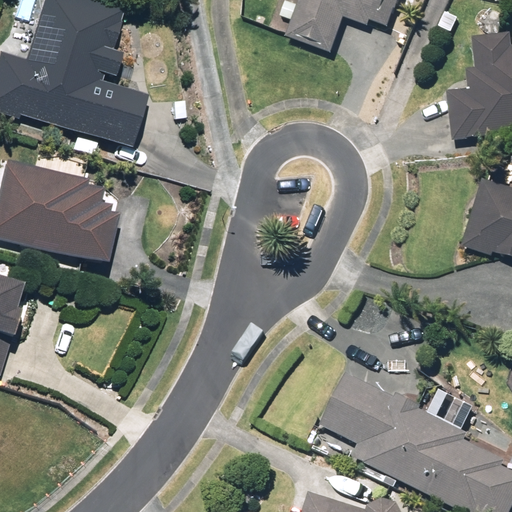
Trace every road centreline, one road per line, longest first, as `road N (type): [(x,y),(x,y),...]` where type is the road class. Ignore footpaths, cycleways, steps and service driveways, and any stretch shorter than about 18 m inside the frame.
road 1 (residential): [(245,326),(241,252),(268,148),(290,135),(318,136),(344,151),(354,172),(316,261),(270,304)]
road 2 (residential): [(245,326),(161,447),(103,511)]
road 3 (unknown): [(258,174),(228,113),(195,0)]
